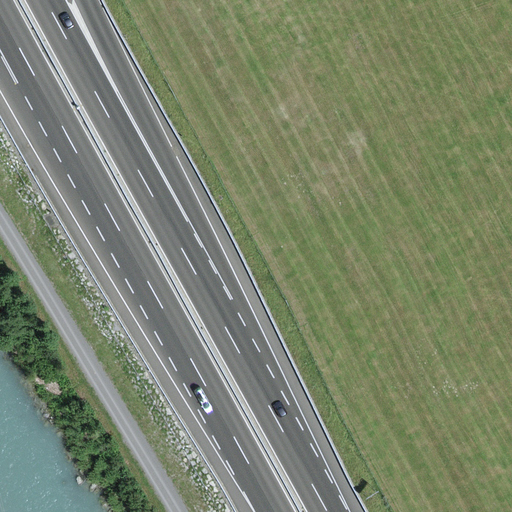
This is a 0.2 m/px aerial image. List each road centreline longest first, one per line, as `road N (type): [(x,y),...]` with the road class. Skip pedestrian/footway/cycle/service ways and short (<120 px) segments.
road 1 (motorway): [(0,12),(274,511)]
road 2 (motorway): [(214,307),(45,0)]
road 3 (track): [(0,220),(175,511)]
road 4 (motorway): [(214,307),(182,193),(84,0)]
road 5 (motorway): [(326,511),(214,307)]
